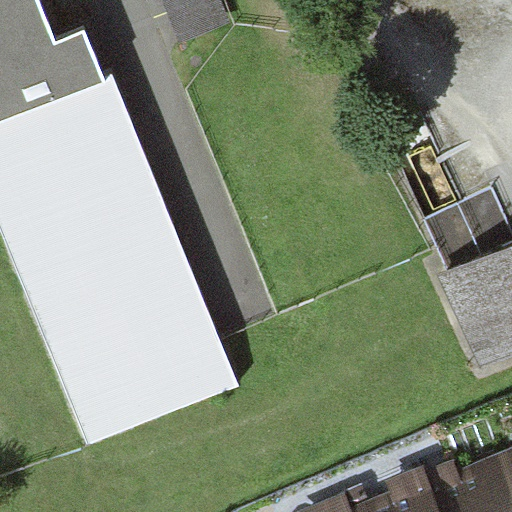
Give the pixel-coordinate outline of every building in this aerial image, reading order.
[(0,0),(0,100),(91,64),(69,9),(50,16),(43,0),(0,0)] [(214,0),(168,0),(181,32),(221,15),(214,0)] [(0,100),(0,217),(89,440),(220,388),(91,64),(0,100)] [(437,219),(461,263),(511,234),(511,218),(495,187),(437,219)] [(486,356),(511,343),(511,242),(448,272),(486,356)] [(511,511),(511,463),(506,448),(422,481),(434,511),(511,511)] [(335,511),(434,511),(422,481),(418,471),(344,499),(332,504),(335,511)] [(304,511),(335,511),(332,504),(344,499),(338,484),(299,499),(304,511)]
